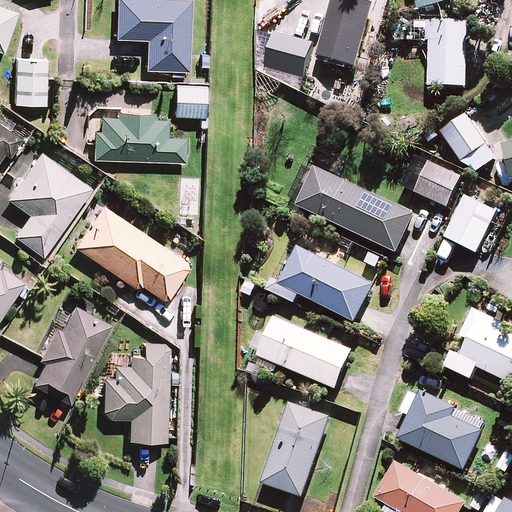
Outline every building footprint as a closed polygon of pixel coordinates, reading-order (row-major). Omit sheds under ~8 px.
[(191,76),(194,2),(136,0),(117,0),(116,43),(148,44),(147,74),(191,76)] [(336,0),(320,62),(359,72),(376,9),(343,0),(336,0)] [(0,55),(5,57),(20,16),(0,9),(0,55)] [(470,93),(471,28),(431,27),(431,48),(433,48),(433,93),(470,93)] [(269,74),(308,83),(317,49),(278,39),(269,74)] [(16,109),(48,110),(50,61),(18,60),(16,109)] [(206,88),(175,86),(173,116),(204,118),(206,88)] [(96,163),(186,166),(187,140),(171,139),(171,124),(157,123),(157,119),(119,118),(119,122),(102,122),(102,137),(96,137),(96,163)] [(490,151),(470,121),(445,138),(465,168),(490,151)] [(0,165),(5,158),(11,162),(24,144),(0,127),(0,165)] [(44,261),(93,193),(42,157),(9,204),(31,219),(15,241),(44,261)] [(434,169),(419,199),(452,215),(466,185),(434,169)] [(300,212),(400,259),(418,221),(318,173),(300,212)] [(199,181),(179,180),(178,216),(198,217),(199,181)] [(497,214),(466,198),(445,239),(476,255),(497,214)] [(190,268),(104,209),(76,251),(140,295),(143,290),(163,303),(171,303),(191,273),(193,270),(190,268)] [(282,290),(358,329),(378,291),(302,252),(282,290)] [(0,276),(0,275),(0,324),(26,287),(3,272),(0,276)] [(34,388),(71,408),(113,329),(76,310),(34,388)] [(511,388),(511,339),(508,338),(511,331),(476,315),(463,342),(472,346),(464,362),(455,358),(447,373),(474,386),(480,374),(511,388)] [(339,396),(356,357),(278,324),(261,363),(339,396)] [(167,445),(171,353),(165,347),(145,346),(144,361),(132,360),(131,370),(116,370),(116,383),(105,383),(104,415),(111,423),(131,424),(130,444),(167,445)] [(402,445),(468,477),(487,438),(455,423),(460,415),(441,406),(425,398),(402,445)] [(307,503),(334,422),(293,408),(265,489),(307,503)] [(506,475),(511,464),(511,454),(506,451),(495,468),(506,475)] [(467,511),(469,509),(398,468),(377,503),(392,511),(467,511)]
